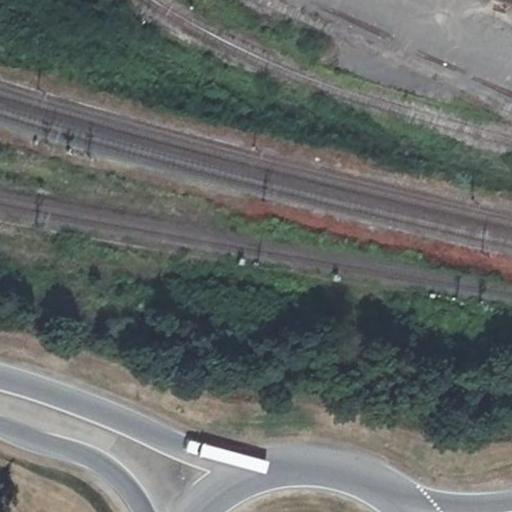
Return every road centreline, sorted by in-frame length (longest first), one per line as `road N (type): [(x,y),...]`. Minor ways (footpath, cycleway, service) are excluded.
road 1 (secondary): [(265,466),(0,379)]
road 2 (secondary): [(0,425),(112,469),(143,511)]
road 3 (primary): [(403,495),(361,470),(313,461),(265,466)]
